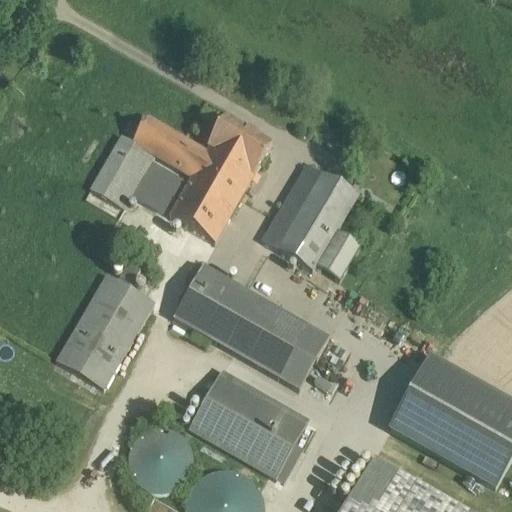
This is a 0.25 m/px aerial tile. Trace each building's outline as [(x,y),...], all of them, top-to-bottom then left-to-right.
[(146,118),(102,196),(132,212),(137,202),(224,250),(284,143),(226,110),(204,150),(146,118)] [(356,206),(321,184),(278,253),(336,290),(361,251),(337,236),(356,206)] [(328,344),(202,273),(173,326),(298,397),(328,344)] [(161,312),(107,282),(61,363),(115,394),(161,312)] [(511,411),(427,364),(387,436),(499,499),(511,475),(511,411)] [(311,429),(223,379),(190,436),(278,486),(311,429)] [(121,478),(171,505),(199,455),(149,428),(121,478)] [(459,511),(375,463),(345,511),(459,511)] [(261,511),(269,489),(204,469),(190,511),(261,511)]
